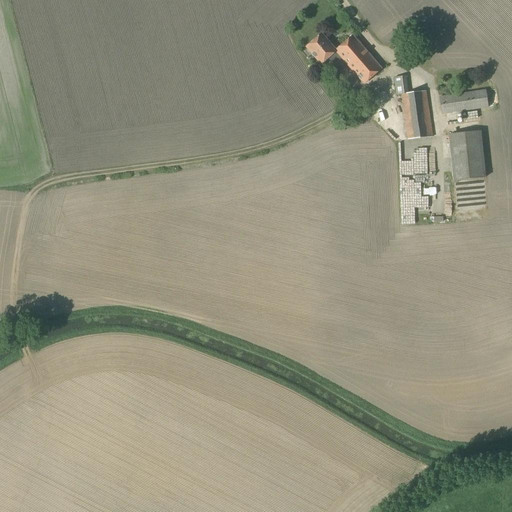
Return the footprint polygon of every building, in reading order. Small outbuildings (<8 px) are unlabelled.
[(336,51),(322,34),(307,48),(321,64),(326,60),(331,67),(342,58),(365,84),(382,69),(353,36),(336,51)] [(408,94),(405,76),(393,78),(396,96),(400,95),(407,141),(433,138),(426,91),(408,94)] [(442,115),(488,108),(486,90),(439,97),(442,115)] [(401,168),(402,185),(416,185),(416,159),(401,159),(401,168)] [(453,181),(485,178),(484,169),(452,172),(453,181)] [(417,187),(402,186),(402,203),(416,203),(417,187)] [(414,214),(404,214),(404,232),(414,232),(414,214)]
